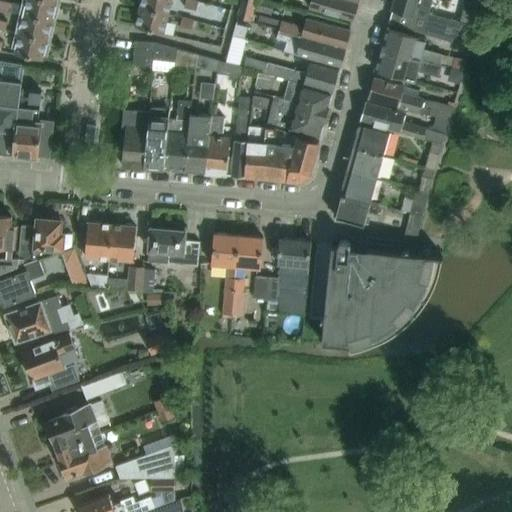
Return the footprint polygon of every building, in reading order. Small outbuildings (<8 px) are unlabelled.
[(50,22),(55,3),(43,0),(26,0),(25,6),(0,0),(0,9),(23,15),(50,22)] [(168,12),(170,0),(141,0),(140,5),(168,12)] [(197,0),(185,0),(184,6),(195,9),(197,0)] [(249,20),(254,0),(241,0),(237,17),(249,20)] [(284,0),(282,6),(301,12),(305,0),(284,0)] [(352,19),(357,1),(352,0),(309,0),(308,8),(352,19)] [(394,0),(392,9),(393,9),(389,23),(467,45),(472,25),(428,12),(430,0),(394,0)] [(163,33),(168,12),(140,5),(135,26),(163,33)] [(46,41),(50,22),(23,15),(19,34),(46,41)] [(193,18),(181,16),(179,25),(191,28),(193,18)] [(303,26),(281,20),(278,28),(344,47),(349,29),(305,17),(303,26)] [(247,27),(235,24),(232,36),(243,39),(247,27)] [(387,27),(381,49),(440,65),(443,55),(443,53),(423,47),(426,38),(387,27)] [(339,64),(344,47),(278,28),(276,36),(286,39),(283,49),(339,64)] [(42,60),(46,41),(19,34),(14,53),(42,60)] [(153,60),(155,42),(134,41),(132,65),(153,66),(153,60)] [(174,62),(176,48),(155,42),(153,60),(174,62)] [(192,68),(194,53),(176,48),(174,62),(174,66),(192,68)] [(440,65),(381,49),(375,70),(414,81),(417,71),(437,77),(440,65)] [(217,70),(218,61),(194,53),(192,68),(217,70)] [(248,56),(245,67),(264,72),(273,75),(288,79),(331,91),(337,69),(308,61),(305,72),(266,61),(248,56)] [(0,60),(0,136),(15,138),(13,154),(38,157),(38,154),(47,155),(51,123),(38,121),(41,91),(20,89),(23,64),(0,60)] [(241,75),(243,67),(218,61),(217,70),(216,73),(241,75)] [(373,77),(368,97),(449,120),(453,108),(402,93),(403,85),(373,77)] [(288,79),(283,97),(292,100),(291,104),(326,114),(329,106),(328,106),(331,91),(288,79)] [(274,95),(271,102),(281,105),(283,97),(274,95)] [(244,174),(248,140),(244,140),(247,96),(239,96),(231,174),(244,175),(244,174)] [(280,105),(278,112),(292,116),(288,128),(319,136),(323,121),(324,121),(326,114),(291,104),(292,100),(283,97),(281,105),(280,105)] [(185,170),(189,113),(189,102),(176,100),(175,121),(169,120),(165,168),(185,170)] [(405,112),(366,101),(361,120),(423,138),(425,128),(402,122),(405,112)] [(271,102),(266,123),(274,125),(278,112),(280,105),(271,102)] [(249,105),(247,116),(261,119),(263,108),(249,105)] [(144,167),(149,116),(149,115),(149,111),(124,109),(125,106),(123,106),(118,158),(122,158),(121,165),(144,167)] [(169,120),(169,116),(169,108),(149,107),(149,111),(149,115),(149,116),(144,167),(165,168),(169,120)] [(205,171),(209,115),(189,113),(185,170),(205,171)] [(221,136),(222,116),(209,115),(205,171),(226,173),(229,137),(221,136)] [(389,132),(360,124),(353,146),(383,155),(389,132)] [(262,149),(265,126),(249,125),(248,140),(244,174),(265,176),(268,149),(262,149)] [(286,177),(294,144),(274,143),(275,127),(265,126),(262,149),(268,149),(265,176),(286,177)] [(423,138),(432,140),(441,143),(444,133),(425,128),(423,138)] [(309,172),(318,140),(293,133),(291,138),(296,139),(294,144),(286,177),(286,179),(299,180),(309,172)] [(376,178),(383,155),(353,146),(347,169),(376,178)] [(438,154),(429,152),(425,167),(434,170),(438,154)] [(370,201),(376,178),(347,169),(340,192),(370,201)] [(422,176),(419,190),(428,192),(432,179),(422,176)] [(422,215),(428,192),(419,190),(416,189),(410,211),(411,212),(413,212),(422,215)] [(363,225),(370,201),(340,192),(333,217),(363,225)] [(417,235),(422,215),(413,212),(411,212),(405,234),(417,235)] [(0,246),(14,248),(16,225),(11,225),(11,215),(0,214),(0,246)] [(37,217),(36,226),(33,259),(38,257),(63,249),(66,248),(67,233),(59,232),(61,219),(58,219),(56,216),(50,216),(48,218),(37,217)] [(110,258),(113,223),(100,222),(99,220),(93,219),(91,222),(88,221),(86,256),(110,258)] [(133,260),(136,225),(132,225),(130,222),(125,222),(123,224),(113,223),(110,258),(133,260)] [(33,259),(36,226),(21,224),(18,256),(17,265),(23,263),(33,259)] [(186,229),(151,227),(149,249),(150,250),(149,261),(198,265),(200,240),(185,240),(186,229)] [(233,316),(238,234),(214,232),(212,264),(228,265),(224,315),(233,316)] [(261,268),(264,236),(238,234),(233,316),(242,317),(246,267),(261,268)] [(308,273),(310,240),(309,240),(279,238),(277,262),(282,263),(280,277),(282,277),(281,288),(306,290),(308,273)] [(440,264),(441,259),(441,257),(442,258),(442,256),(441,256),(442,251),(431,250),(431,249),(431,248),(430,247),(430,246),(429,246),(428,245),(427,245),(425,245),(424,245),(423,246),(422,247),(421,248),(421,249),(420,254),(366,248),(366,250),(368,250),(366,258),(349,252),(350,246),(350,245),(349,244),(349,243),(348,242),(347,241),(346,240),(344,240),(343,240),(341,240),(340,241),(339,242),(338,243),(337,244),(337,246),(333,246),(333,245),(331,244),(321,342),(347,344),(349,354),(356,353),(362,351),(367,350),(373,348),(378,345),(383,343),(386,341),(393,336),(400,332),(405,328),(409,324),(412,320),(417,316),(420,311),(424,306),(427,302),(429,297),(432,292),(434,287),(436,281),(438,277),(439,273),(439,270),(440,264)] [(80,254),(75,244),(66,248),(63,249),(68,259),(80,254)] [(0,271),(8,269),(17,265),(18,256),(0,255),(0,271)] [(38,257),(33,259),(23,263),(17,265),(8,269),(9,274),(0,277),(0,300),(2,301),(3,304),(35,293),(30,278),(43,273),(38,257)] [(143,267),(142,267),(129,266),(128,278),(127,288),(143,289),(144,285),(142,284),(143,267)] [(145,267),(144,284),(154,284),(155,268),(145,267)] [(108,287),(108,277),(108,275),(88,274),(92,286),(108,287)] [(267,299),(269,276),(257,275),(255,298),(267,299)] [(280,277),(269,276),(267,299),(280,300),(282,277),(280,277)] [(127,288),(128,278),(108,277),(108,287),(127,288)] [(15,336),(16,338),(50,326),(52,330),(69,327),(84,323),(79,311),(75,313),(71,303),(61,307),(57,295),(7,313),(12,326),(10,329),(12,335),(15,336)] [(168,330),(147,338),(154,354),(175,347),(168,330)] [(71,334),(22,352),(31,378),(33,377),(37,386),(50,382),(52,389),(81,379),(75,363),(65,367),(60,351),(75,345),(71,334)] [(85,383),(83,383),(89,397),(102,392),(101,392),(128,382),(124,370),(85,384),(85,383)] [(171,407),(170,405),(167,396),(155,400),(160,412),(171,407)] [(101,431),(100,428),(99,426),(91,429),(89,422),(97,419),(91,403),(78,408),(77,405),(68,409),(70,411),(64,413),(64,415),(48,420),(49,425),(46,426),(49,435),(52,434),(58,448),(101,431)] [(175,418),(171,407),(160,412),(164,422),(175,418)] [(104,438),(101,431),(58,448),(68,476),(84,470),(84,471),(89,469),(90,471),(100,468),(99,466),(112,461),(106,445),(98,448),(95,441),(104,438)] [(176,476),(175,447),(149,457),(147,453),(117,465),(121,477),(176,476)] [(154,492),(164,491),(164,496),(166,501),(178,497),(178,478),(154,479),(154,492)] [(137,511),(155,506),(151,496),(135,501),(133,496),(114,502),(110,493),(79,503),(82,511),(137,511)]
